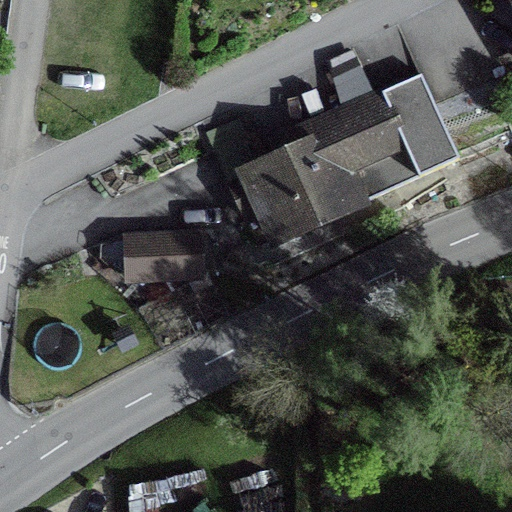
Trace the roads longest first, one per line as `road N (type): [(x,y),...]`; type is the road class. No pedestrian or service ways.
road 1 (tertiary): [(0,491),(352,284),(511,220)]
road 2 (residential): [(0,272),(9,214),(25,183),(403,0)]
